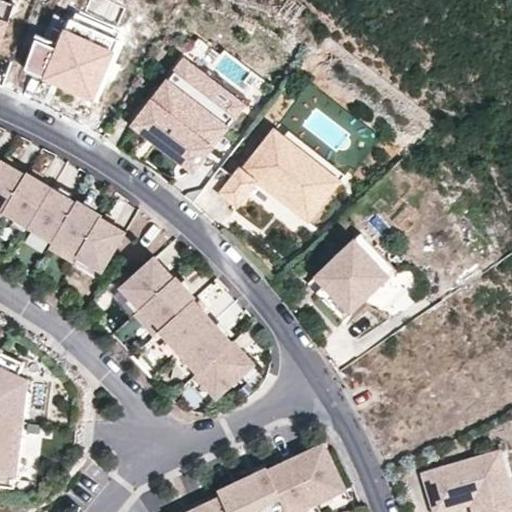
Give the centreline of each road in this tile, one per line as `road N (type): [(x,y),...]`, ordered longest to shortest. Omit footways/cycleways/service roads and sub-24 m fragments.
road 1 (residential): [(321,375),(225,259),(146,190),(0,110)]
road 2 (residential): [(0,285),(76,333),(136,394)]
road 3 (residential): [(321,375),(255,415),(168,451)]
road 4 (residential): [(381,511),(321,375)]
